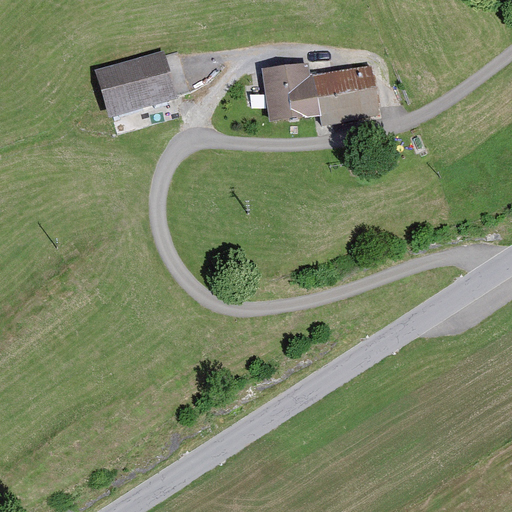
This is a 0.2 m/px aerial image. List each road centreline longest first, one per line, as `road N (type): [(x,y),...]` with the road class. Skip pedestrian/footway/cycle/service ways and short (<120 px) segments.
road 1 (track): [(491,278),(474,259),(437,264),(255,313),(203,296),(173,264),(160,226),(161,187),(174,158),(206,143),(310,147),(403,127),(511,53)]
road 2 (unclassified): [(511,264),(128,511)]
